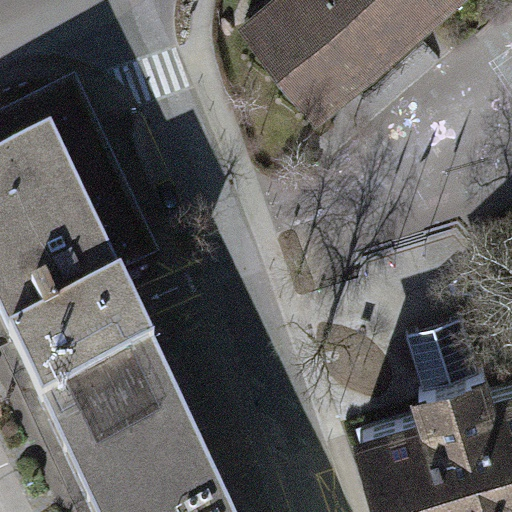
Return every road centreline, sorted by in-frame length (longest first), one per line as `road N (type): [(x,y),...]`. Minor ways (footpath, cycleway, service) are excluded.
road 1 (residential): [(320,511),(162,76),(123,0)]
road 2 (unknown): [(256,215),(511,50)]
